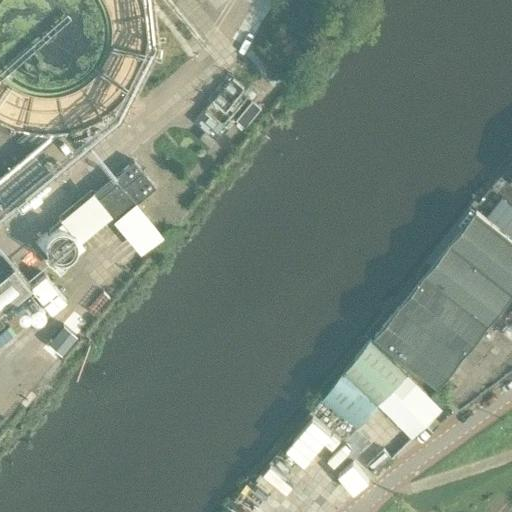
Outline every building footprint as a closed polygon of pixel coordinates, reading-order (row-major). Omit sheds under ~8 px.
[(256,94),(245,85),(230,72),(208,97),(210,99),(193,120),(205,130),(200,136),(212,147),(229,127),(224,123),(248,95),(252,99),(256,94)] [(245,125),(261,105),(252,99),(237,118),(245,125)] [(31,151),(0,176),(0,197),(9,208),(50,174),(31,151)] [(111,212),(114,216),(135,199),(154,185),(134,160),(94,191),(111,212)] [(111,212),(94,191),(93,189),(59,216),(61,219),(36,240),(44,250),(43,250),(57,270),(76,256),(75,253),(84,245),(80,239),(111,212)] [(163,233),(135,199),(114,216),(112,218),(141,251),(163,233)] [(476,209),(426,271),(489,322),(511,292),(511,237),(485,216),(479,212),(476,209)] [(0,305),(30,281),(12,258),(0,269),(0,305)] [(489,322),(426,271),(375,334),(408,361),(438,385),(489,322)] [(372,338),(322,396),(358,425),(379,403),(412,436),(441,407),(398,362),(372,338)]
